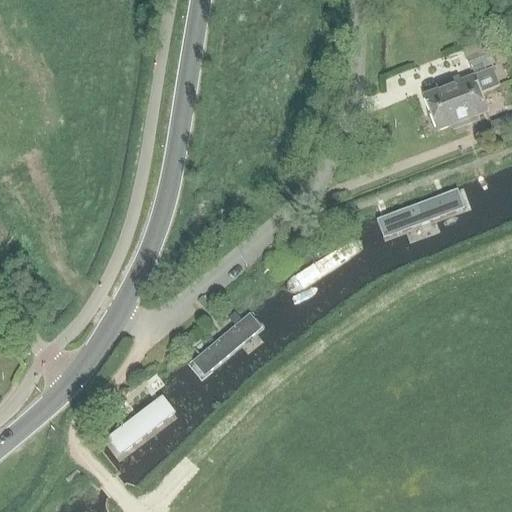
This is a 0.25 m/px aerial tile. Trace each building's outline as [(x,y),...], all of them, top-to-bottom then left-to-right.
[(424,97),(430,112),(478,94),(497,87),(491,71),(485,74),(483,68),(496,63),(487,41),(461,51),(469,73),(473,71),(475,77),(460,84),(458,79),(436,88),(437,92),(424,97)] [(486,114),(478,94),(430,112),(438,133),(452,128),(453,132),(476,123),(474,119),(486,114)] [(511,115),(490,125),(495,138),(511,131),(511,115)] [(458,191),(380,219),(386,236),(464,208),(458,191)] [(296,297),(299,296),(361,256),(364,252),(363,247),(360,245),(356,244),(352,245),(292,283),(289,286),(287,293),(288,296),(296,297)] [(250,319),(189,373),(201,388),(264,333),(250,319)] [(107,444),(121,462),(175,418),(161,401),(107,444)]
